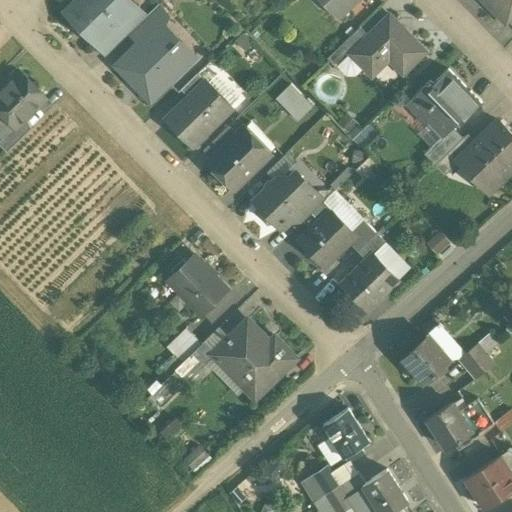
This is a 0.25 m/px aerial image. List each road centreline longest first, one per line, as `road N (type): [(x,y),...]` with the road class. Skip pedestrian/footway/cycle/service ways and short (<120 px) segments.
road 1 (residential): [(12,18),(350,360)]
road 2 (residential): [(511,215),(350,360)]
road 3 (residential): [(350,360),(207,489)]
road 4 (residential): [(350,360),(451,511)]
